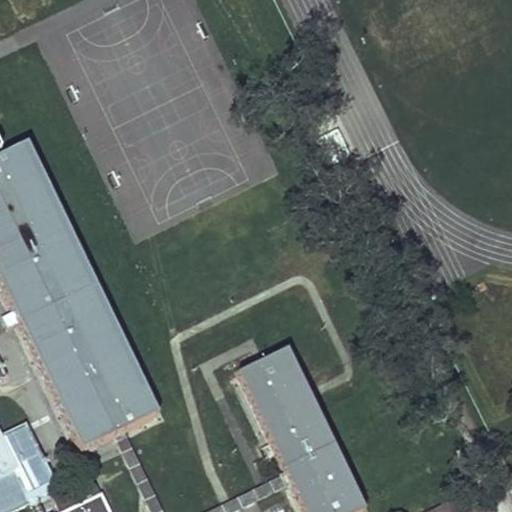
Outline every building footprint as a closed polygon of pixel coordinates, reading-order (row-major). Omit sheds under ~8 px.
[(0,160),(0,252),(30,314),(95,449),(127,434),(173,411),(41,141),(0,160)] [(262,368),(237,380),(288,483),(301,511),(363,511),(307,396),(288,355),(262,368)] [(0,385),(9,381),(0,362),(0,385)] [(34,502),(38,499),(60,489),(31,429),(5,442),(0,431),(0,511),(13,511),(30,504),(34,502)] [(481,511),(472,491),(427,511),(481,511)] [(70,511),(109,511),(102,497),(70,511)]
